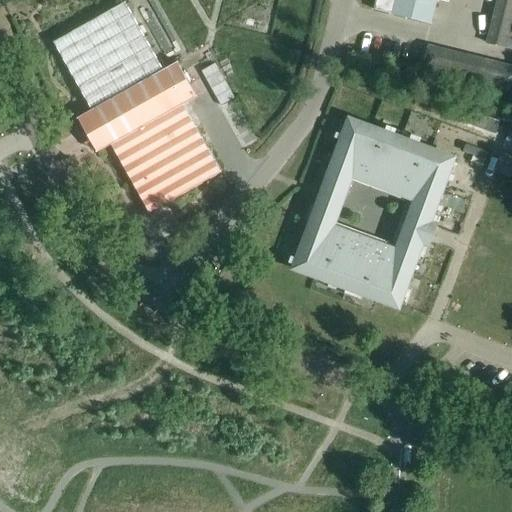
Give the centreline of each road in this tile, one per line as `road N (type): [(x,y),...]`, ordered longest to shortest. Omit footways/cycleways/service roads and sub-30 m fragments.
road 1 (unclassified): [(159,299),(263,349),(511,441)]
road 2 (unclassified): [(159,299),(302,126),(341,0)]
road 3 (unclassified): [(0,58),(81,220),(107,255),(159,299)]
